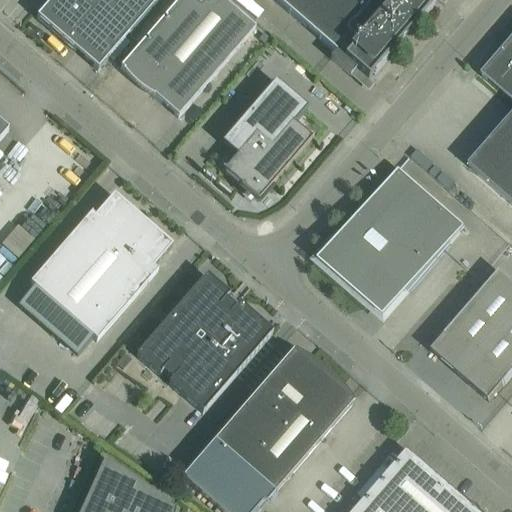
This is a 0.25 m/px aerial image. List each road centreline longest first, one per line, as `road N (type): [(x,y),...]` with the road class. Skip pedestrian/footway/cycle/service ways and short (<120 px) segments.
road 1 (unclassified): [(260,273),(498,0)]
road 2 (unclassified): [(260,273),(0,48)]
road 3 (unclassified): [(511,490),(260,273)]
